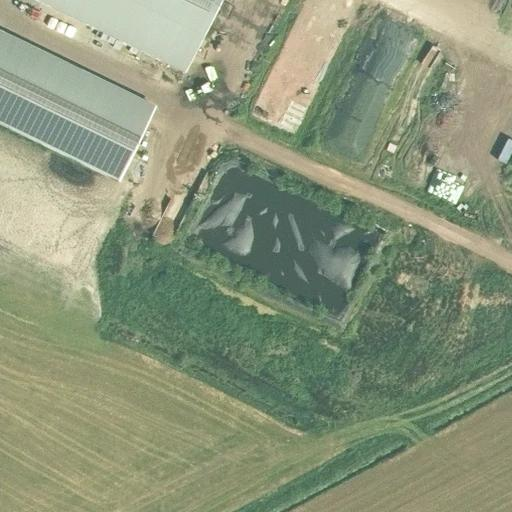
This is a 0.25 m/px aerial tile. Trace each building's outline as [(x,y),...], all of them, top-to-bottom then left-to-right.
[(39,0),(184,70),(218,0),(39,0)] [(0,125),(118,183),(155,107),(0,31),(0,125)] [(442,108),(438,116),(425,110),(396,168),(416,179),(450,112),(442,108)] [(435,184),(453,192),(479,133),(463,127),(467,118),(451,110),(426,167),(440,173),(435,184)] [(268,233),(274,245),(285,239),(279,227),(268,233)]
